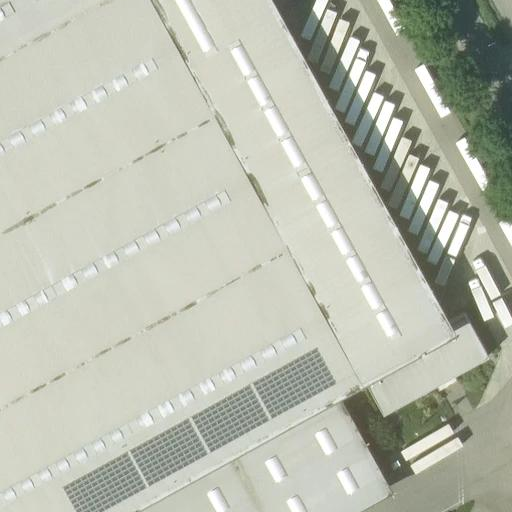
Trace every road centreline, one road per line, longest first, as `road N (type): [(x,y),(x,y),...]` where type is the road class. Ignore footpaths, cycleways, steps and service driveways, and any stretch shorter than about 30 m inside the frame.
road 1 (unknown): [(511,266),(361,0)]
road 2 (unclassified): [(511,109),(450,0)]
